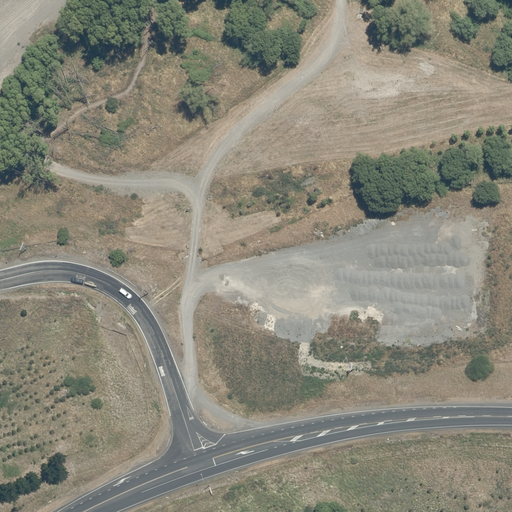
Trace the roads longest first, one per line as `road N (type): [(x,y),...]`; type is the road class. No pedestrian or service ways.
road 1 (unclassified): [(200,462),(162,344),(131,297),(66,268),(0,278)]
road 2 (trunk): [(200,462),(368,422),(511,417)]
road 3 (trunk): [(85,511),(200,462)]
